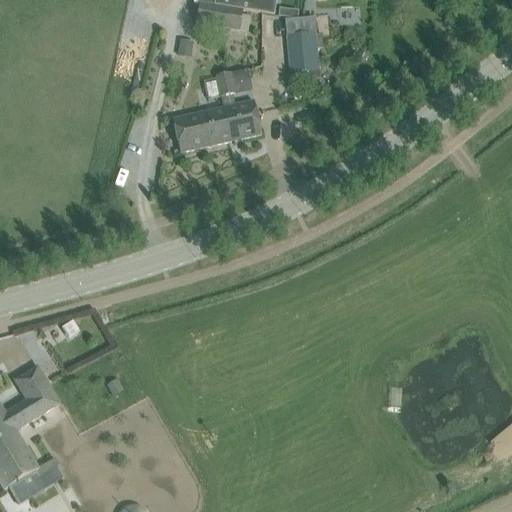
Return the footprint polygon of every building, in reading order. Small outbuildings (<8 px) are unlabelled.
[(214,0),(214,5),(194,2),(194,4),(200,5),(243,11),(275,16),(277,0),(214,0)] [(320,0),(321,10),(359,9),(359,0),(320,0)] [(200,5),(197,25),(240,32),(240,31),(243,16),(243,11),(200,5)] [(279,19),(297,21),(298,13),(280,11),(279,19)] [(318,72),(317,52),(315,36),(287,38),(289,55),(290,75),(318,72)] [(181,41),(179,57),(191,58),(193,43),(181,41)] [(221,99),(224,110),(231,144),(262,137),(254,103),(236,108),(233,96),(236,95),(231,75),(216,78),(217,80),(221,99)] [(221,99),(217,80),(204,83),(207,102),(221,99)] [(180,155),(231,144),(224,110),(173,122),(180,155)] [(0,484),(5,493),(10,490),(20,506),(46,491),(36,475),(40,472),(16,433),(61,405),(38,368),(15,382),(27,402),(6,415),(0,405),(0,484)] [(116,382),(108,386),(114,397),(122,393),(116,382)] [(155,511),(156,510),(152,503),(145,499),(137,498),(130,502),(126,509),(126,511),(155,511)]
